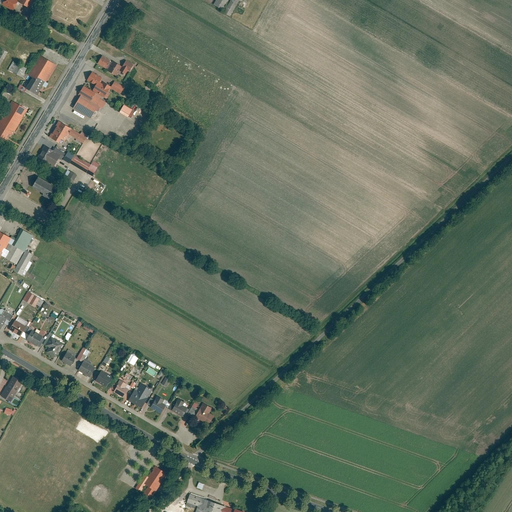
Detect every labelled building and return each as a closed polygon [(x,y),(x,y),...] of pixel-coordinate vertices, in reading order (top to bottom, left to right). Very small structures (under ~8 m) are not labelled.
[(13,10),(17,2),(16,1),(16,0),(15,0),(5,0),(3,5),(13,10)] [(17,2),(33,11),(39,0),(16,0),(16,1),(17,2)] [(216,0),(213,5),(222,10),(228,0),(216,0)] [(239,0),(231,0),(223,13),(230,17),(239,0)] [(35,76),(46,82),(56,66),(40,56),(28,75),(33,79),(35,76)] [(102,56),(98,64),(106,69),(106,68),(109,70),(113,63),(111,62),(111,61),(102,56)] [(8,70),(22,78),(28,70),(14,61),(8,70)] [(133,66),(126,61),(121,69),(126,73),(128,70),(130,71),(133,66)] [(113,63),(109,70),(108,71),(116,75),(121,67),(113,63)] [(87,80),(96,86),(98,83),(101,78),(92,72),(87,80)] [(29,85),(27,89),(37,95),(46,82),(35,76),(33,79),(29,85)] [(114,82),(111,88),(121,94),(124,88),(114,82)] [(94,91),(102,96),(106,98),(109,94),(107,92),(110,87),(104,83),(103,85),(98,83),(96,86),(94,90),(94,91)] [(81,96),(73,108),(90,119),(96,110),(98,106),(101,107),(103,109),(106,103),(100,99),(102,96),(94,91),(93,92),(84,87),(79,95),(81,96)] [(15,132),(28,110),(12,101),(0,121),(0,128),(10,134),(11,135),(13,131),(15,132)] [(133,110),(124,105),(119,112),(128,117),(129,116),(132,111),(133,110)] [(80,135),(59,121),(49,138),(58,143),(61,138),(65,141),(69,135),(83,144),(88,136),(82,133),(80,135)] [(0,140),(4,143),(10,134),(0,128),(0,140)] [(116,135),(115,137),(126,143),(127,141),(116,135)] [(54,151),(45,146),(38,159),(53,168),(59,158),(63,160),(66,154),(55,148),(54,151)] [(66,154),(63,160),(69,164),(70,163),(75,155),(68,151),(66,154)] [(91,165),(75,155),(70,163),(92,176),(97,169),(91,165)] [(65,175),(63,178),(72,183),(77,176),(71,173),(69,177),(65,175)] [(54,186),(38,177),(36,180),(33,178),(31,182),(34,184),(32,187),(43,193),(42,195),(51,201),(53,198),(52,197),(57,190),(53,188),(54,186)] [(0,251),(1,253),(4,249),(9,252),(5,258),(16,264),(23,251),(25,252),(14,271),(21,275),(33,255),(26,251),(27,249),(26,248),(33,236),(21,229),(18,236),(17,239),(12,236),(11,238),(0,231),(0,251)] [(9,252),(4,249),(1,253),(0,255),(5,258),(9,252)] [(43,301),(27,291),(22,299),(34,306),(35,303),(40,306),(43,301)] [(0,309),(0,328),(4,323),(6,324),(12,315),(1,308),(0,309)] [(54,320),(58,314),(53,311),(50,318),(54,320)] [(27,322),(18,316),(10,329),(19,335),(27,322)] [(42,336),(32,330),(26,339),(40,347),(44,339),(41,337),(42,336)] [(63,343),(50,336),(45,345),(49,347),(46,351),(55,356),(63,343)] [(74,357),(66,352),(61,361),(69,366),(74,357)] [(131,354),(127,362),(134,366),(138,358),(131,354)] [(102,365),(106,367),(107,365),(109,365),(111,359),(105,357),(102,365)] [(95,367),(83,361),(78,370),(89,377),(95,367)] [(111,376),(101,370),(95,380),(105,386),(111,376)] [(22,382),(14,377),(8,387),(7,387),(1,396),(11,402),(17,391),(20,386),(22,382)] [(131,385),(122,379),(114,392),(123,398),(131,385)] [(138,388),(135,387),(128,400),(141,407),(151,389),(141,383),(138,388)] [(167,402),(157,396),(150,407),(160,413),(167,402)] [(184,402),(178,399),(171,410),(182,416),(187,407),(183,404),(184,402)] [(211,407),(202,402),(195,417),(209,424),(214,415),(209,412),(211,407)] [(166,474),(155,466),(143,482),(145,484),(120,511),(123,511),(146,487),(143,493),(149,497),(166,474)] [(234,510),(190,495),(186,506),(197,510),(196,511),(242,511),(235,510),(234,510)]
